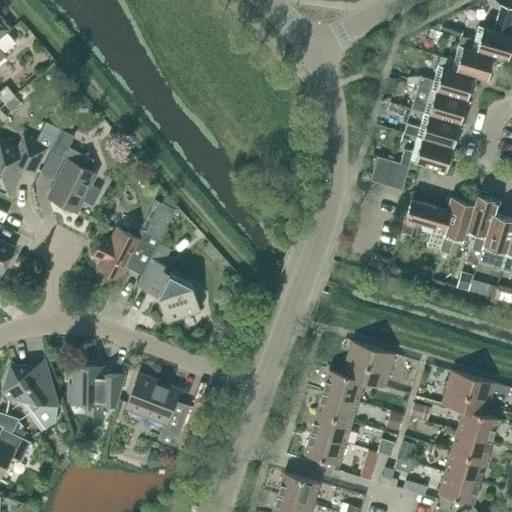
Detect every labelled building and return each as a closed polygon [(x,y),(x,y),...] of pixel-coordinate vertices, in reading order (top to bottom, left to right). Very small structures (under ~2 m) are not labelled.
[(511,18),(511,9),(501,6),(494,31),(507,35),(511,18)] [(0,60),(5,56),(2,52),(15,42),(7,32),(11,29),(0,15),(0,60)] [(461,37),(458,46),(494,57),(507,61),(511,44),(511,35),(507,35),(494,31),(479,26),(474,41),(461,37)] [(487,80),(494,57),(458,46),(454,61),(439,56),(437,65),(473,76),(487,80)] [(473,76),(437,65),(432,80),(419,77),(417,86),(466,100),(473,76)] [(389,76),(386,85),(393,87),(396,78),(389,76)] [(407,78),(406,82),(417,86),(419,77),(407,78)] [(459,123),(466,100),(417,86),(409,109),(459,123)] [(0,91),(0,97),(5,104),(14,96),(6,87),(0,91)] [(452,148),(459,123),(423,113),(418,129),(405,125),(402,133),(416,136),(452,148)] [(93,159),(68,146),(74,135),(61,129),(50,150),(63,157),(64,155),(67,157),(48,196),(77,211),(82,200),(93,205),(102,189),(90,183),(96,173),(88,169),(93,159)] [(0,191),(9,197),(20,176),(18,175),(23,165),(35,171),(47,147),(23,135),(17,147),(0,138),(0,191)] [(398,163),(409,166),(411,161),(444,172),(452,148),(416,136),(412,152),(403,149),(398,163)] [(369,182),(380,185),(388,160),(376,157),(369,182)] [(398,163),(388,160),(380,185),(390,188),(398,163)] [(402,192),(409,166),(398,163),(390,188),(402,192)] [(474,204),(465,234),(474,237),(470,250),(480,253),(481,249),(492,213),(496,215),(500,202),(477,194),(474,204)] [(439,250),(439,251),(448,254),(452,241),(462,243),(465,234),(474,204),(450,197),(446,210),(451,212),(439,250)] [(410,199),(401,232),(410,235),(414,221),(423,224),(421,228),(430,231),(426,246),(439,250),(451,212),(446,210),(410,199)] [(142,274),(160,238),(175,208),(161,201),(145,230),(141,228),(136,236),(117,226),(111,239),(103,235),(93,255),(101,259),(97,267),(120,278),(126,266),(142,274)] [(492,213),(481,249),(495,254),(491,267),(501,270),(511,231),(511,219),(496,215),(492,213)] [(511,231),(501,270),(510,272),(511,264),(511,231)] [(0,272),(1,273),(14,246),(0,239),(0,272)] [(159,242),(156,249),(167,255),(171,248),(159,242)] [(152,257),(138,285),(158,295),(166,320),(200,309),(192,284),(162,269),(164,264),(152,257)] [(461,270),(456,286),(468,290),(473,274),(461,270)] [(496,289),(482,285),(479,293),(493,297),(496,289)] [(364,379),(373,347),(351,340),(342,372),(364,379)] [(394,353),(373,347),(364,379),(363,380),(384,386),(394,353)] [(55,420),(58,404),(46,364),(30,369),(26,364),(10,364),(2,388),(9,397),(10,397),(24,399),(44,427),(55,420)] [(103,402),(106,402),(116,402),(124,374),(106,374),(106,372),(95,372),(95,366),(74,365),(74,385),(70,385),(69,401),(84,402),(84,412),(103,413),(103,402)] [(328,368),(322,390),(357,400),(363,380),(364,379),(342,372),(328,368)] [(463,408),(472,376),(451,370),(441,403),(462,409),(463,408)] [(139,374),(127,405),(165,420),(158,438),(175,445),(190,405),(174,399),(178,389),(139,374)] [(494,382),(472,376),(463,408),(484,414),(492,390),(494,382)] [(494,382),(492,390),(507,394),(509,387),(494,382)] [(351,421),(357,400),(322,390),(316,411),(351,421)] [(409,415),(420,418),(421,418),(425,405),(413,401),(409,415)] [(498,418),(484,414),(463,408),(462,409),(457,429),(492,439),(498,418)] [(18,420),(0,411),(0,424),(13,431),(18,420)] [(345,442),(351,421),(316,411),(310,432),(345,442)] [(390,411),(386,422),(399,427),(403,415),(390,411)] [(416,432),(420,418),(410,415),(405,429),(416,432)] [(0,477),(11,456),(21,460),(30,441),(2,427),(0,430),(0,477)] [(450,450),(486,460),(492,439),(457,429),(450,450)] [(345,442),(310,432),(304,453),(325,459),(323,465),(337,469),(345,442)] [(377,451),(391,455),(395,441),(381,437),(377,451)] [(401,446),(398,457),(409,460),(414,442),(403,440),(401,446)] [(162,461),(155,449),(148,452),(146,460),(150,467),(162,461)] [(368,449),(360,475),(370,479),(373,467),(377,451),(368,449)] [(444,471),(479,481),(486,460),(450,450),(444,471)] [(409,460),(398,457),(394,468),(410,473),(413,461),(409,460)] [(384,466),(381,476),(391,478),(394,469),(384,466)] [(479,481),(444,471),(438,492),(473,503),(479,481)] [(277,493),(312,503),(319,482),(283,472),(277,493)] [(309,511),(312,503),(277,493),(271,511),(309,511)] [(348,503),(345,511),(359,511),(361,507),(348,503)]
